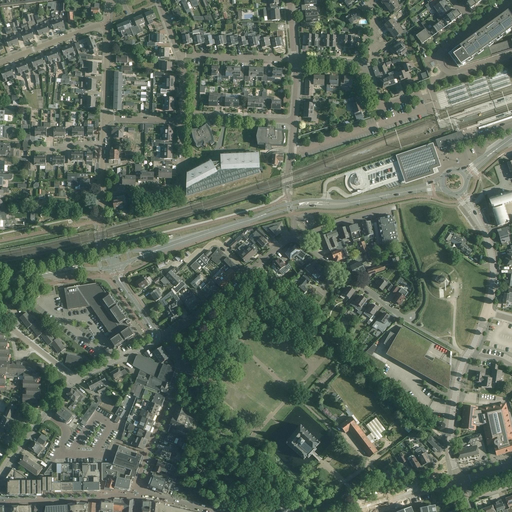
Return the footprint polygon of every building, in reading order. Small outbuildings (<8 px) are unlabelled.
[(190,12),(185,0),(184,0),(181,1),(187,13),(190,12)] [(315,0),(303,0),(305,8),(310,8),(309,5),(316,4),(315,0)] [(398,6),(393,0),(386,6),(391,12),(393,10),(395,13),(404,6),(401,3),(398,6)] [(436,2),(431,6),(433,8),(432,9),(435,13),(437,12),(447,5),(445,3),(443,0),(437,5),(436,2)] [(471,0),(468,0),(466,2),(471,9),(476,5),(471,0)] [(99,4),(95,4),(95,8),(88,8),(88,13),(91,13),(91,15),(96,15),(99,15),(99,4)] [(183,19),(183,18),(177,5),(176,6),(176,7),(176,8),(171,10),(176,22),(183,19)] [(450,10),(447,5),(437,12),(435,13),(439,18),(437,20),(438,22),(441,21),(441,20),(446,17),(445,14),(450,10)] [(310,8),(305,8),(305,17),(317,16),(316,10),(316,7),(310,8)] [(511,7),(504,13),(504,12),(503,13),(503,14),(492,22),(492,21),(491,22),(485,27),(485,26),(484,27),(473,35),(472,36),(466,40),(465,41),(448,54),(458,67),(460,65),(461,66),(461,67),(486,59),(483,49),(490,44),(511,27),(511,7)] [(273,8),(264,8),(265,16),(267,16),(268,22),(272,21),(280,20),(279,10),(273,10),(273,8)] [(451,13),(455,20),(461,16),(456,10),(451,13)] [(155,18),(152,11),(145,14),(149,25),(153,23),(151,20),(155,18)] [(354,13),(353,11),(345,17),(351,25),(361,17),(356,12),(354,13)] [(387,24),(384,26),(389,32),(397,26),(392,20),(396,17),(395,17),(397,15),(395,13),(393,14),(387,19),(385,21),(387,24)] [(448,25),(455,20),(451,13),(446,17),(441,20),(441,21),(442,23),(445,21),(448,25)] [(26,19),(23,20),(23,22),(23,24),(24,28),(26,33),(29,40),(34,38),(30,27),(28,28),(26,23),(27,22),(31,21),(30,16),(30,14),(25,15),(26,19)] [(58,17),(57,15),(55,16),(55,18),(59,29),(64,27),(60,16),(58,17)] [(134,27),(136,32),(137,35),(143,33),(141,28),(139,29),(138,26),(144,23),(141,16),(134,19),(137,26),(134,27)] [(317,16),(305,17),(306,26),(308,26),(318,25),(317,22),(319,22),(319,18),(317,18),(317,16)] [(59,29),(55,18),(50,20),(54,30),(59,29)] [(136,32),(134,27),(133,26),(131,27),(129,21),(123,24),(125,30),(127,33),(127,34),(128,36),(136,32)] [(443,24),(442,23),(441,21),(438,22),(429,29),(430,31),(433,29),(437,33),(443,29),(441,25),(443,24)] [(127,33),(125,30),(123,24),(116,27),(119,32),(121,38),(124,37),(123,35),(127,34),(127,33)] [(44,34),(41,27),(39,28),(37,25),(35,26),(39,36),(44,34)] [(425,29),(420,33),(426,41),(431,37),(428,33),(430,31),(429,29),(426,25),(423,27),(425,29)] [(397,26),(389,32),(394,38),(396,36),(398,39),(399,38),(407,32),(405,29),(402,32),(397,26)] [(194,43),(195,45),(205,43),(204,34),(203,31),(203,29),(199,29),(199,32),(199,33),(193,35),(194,43)] [(29,40),(26,33),(23,34),(22,30),(20,31),(24,42),(29,40)] [(273,45),(272,46),(273,48),(284,46),(282,37),(283,37),(283,30),(277,31),(278,39),(272,40),(271,40),(273,45)] [(205,43),(206,46),(217,44),(215,38),(216,38),(214,31),(210,32),(210,33),(204,34),(205,43)] [(217,44),(217,46),(228,44),(226,35),(225,32),(221,32),(222,37),(216,38),(215,38),(217,44)] [(185,33),(181,33),(182,37),(184,45),(194,43),(193,35),(192,33),(188,34),(188,35),(186,36),(185,33)] [(238,39),(237,34),(233,35),(232,33),(226,35),(228,44),(228,47),(239,45),(239,44),(238,39)] [(260,40),(259,35),(256,36),(255,33),(248,35),(250,44),(250,45),(251,48),(261,45),(260,40)] [(426,41),(420,33),(416,36),(414,34),(412,35),(412,37),(416,42),(418,40),(421,44),(426,41)] [(302,44),(302,46),(305,46),(311,46),(312,34),(306,34),(306,36),(303,36),(302,41),(302,44)] [(312,34),(311,46),(317,47),(320,47),(321,41),(319,41),(317,41),(318,34),(312,34)] [(348,36),(347,48),(353,48),(356,48),(357,46),(357,43),(357,41),(357,40),(358,40),(358,39),(357,39),(357,38),(353,34),(353,35),(348,34),(348,36)] [(163,35),(153,35),(153,40),(152,40),(152,43),(147,43),(147,46),(155,46),(155,43),(163,43),(163,35)] [(240,47),(250,45),(250,44),(248,35),(244,36),(244,37),(238,39),(239,44),(239,45),(240,47)] [(267,38),(260,40),(261,45),(262,48),(272,46),(273,45),(271,40),(272,40),(270,35),(266,36),(267,38)] [(321,41),(320,47),(323,47),(329,47),(330,35),(324,35),(324,38),(321,38),(321,41)] [(330,35),(329,47),(335,47),(338,47),(339,42),(335,42),(336,35),(330,35)] [(339,42),(338,47),(341,47),(347,48),(348,36),(342,35),(342,41),(341,41),(340,41),(340,42),(339,42)] [(8,48),(14,46),(11,38),(8,39),(7,36),(4,37),(8,48)] [(85,47),(95,43),(93,37),(86,39),(87,42),(84,43),(85,46),(85,47)] [(511,39),(511,40),(510,39),(508,41),(505,42),(504,41),(502,43),(499,44),(499,43),(497,44),(493,45),(491,46),(490,44),(483,49),(486,59),(492,57),(491,56),(511,49),(511,39)] [(391,49),(389,51),(393,55),(395,54),(396,53),(398,55),(400,54),(401,56),(408,51),(405,48),(406,47),(401,41),(397,44),(396,45),(391,49)] [(97,49),(95,43),(85,47),(85,46),(81,48),(82,52),(90,49),(92,55),(97,53),(96,49),(97,49)] [(72,45),(66,47),(69,54),(72,53),(73,56),(76,55),(72,45)] [(71,58),(69,54),(66,47),(61,49),(65,59),(68,58),(69,63),(72,62),(71,58)] [(160,54),(154,53),(154,55),(151,55),(151,59),(154,59),(154,60),(159,60),(161,60),(161,58),(164,59),(164,57),(169,58),(169,49),(161,49),(161,50),(160,50),(160,54)] [(51,53),(54,60),(55,63),(60,61),(56,51),(51,53)] [(51,61),(54,60),(51,53),(46,55),(50,65),(53,64),(51,61)] [(36,58),(39,66),(41,64),(43,68),(45,67),(41,56),(36,58)] [(159,60),(158,66),(163,67),(163,71),(171,71),(172,63),(165,63),(165,60),(161,60),(159,60)] [(21,64),(24,71),(27,70),(28,73),(30,72),(26,62),(21,64)] [(66,76),(67,75),(68,75),(63,62),(59,64),(62,70),(64,69),(66,76)] [(404,69),(408,80),(411,79),(408,72),(412,71),(409,63),(403,66),(404,69)] [(218,67),(212,67),(211,76),(218,76),(218,78),(221,78),(222,71),(221,71),(221,69),(218,69),(218,67)] [(229,77),(233,77),(233,67),(226,67),(226,71),(223,71),(223,80),(229,80),(229,77)] [(240,68),(233,67),(233,77),(237,77),(237,80),(243,81),(244,72),(240,72),(240,68)] [(6,70),(9,77),(11,76),(13,79),(15,78),(11,68),(6,70)] [(250,77),(256,77),(256,68),(249,68),(249,75),(245,74),(244,81),(250,81),(250,77)] [(256,68),(256,77),(262,78),(261,81),(265,81),(264,85),(267,85),(267,81),(267,75),(263,75),(263,69),(256,68)] [(267,81),(274,81),(274,78),(281,78),(285,78),(285,72),(282,72),(282,69),(273,69),(273,70),(267,70),(267,75),(267,81)] [(404,69),(394,72),(396,77),(396,78),(399,77),(401,81),(404,79),(404,81),(408,80),(404,69)] [(9,77),(6,70),(1,72),(5,82),(7,81),(6,78),(9,77)] [(389,78),(386,79),(389,86),(390,87),(392,86),(392,85),(395,84),(393,78),(396,77),(394,72),(388,74),(389,78)] [(423,80),(429,78),(427,72),(421,74),(423,80)] [(66,76),(65,78),(65,79),(62,83),(61,84),(65,84),(65,79),(70,79),(70,75),(67,75),(66,76)] [(306,79),(305,96),(312,96),(313,89),(310,89),(310,85),(314,85),(323,85),(324,76),(314,76),(314,79),(306,79)] [(382,88),(389,86),(386,79),(382,80),(381,76),(376,77),(378,83),(380,82),(382,88)] [(338,77),(330,77),(330,81),(327,81),(326,91),(332,91),(332,86),(337,86),(338,77)] [(352,78),(344,77),(344,81),(341,81),(340,88),(347,89),(347,85),(351,86),(352,78)] [(161,89),(161,94),(163,94),(167,94),(167,90),(174,90),(175,84),(166,83),(163,83),(163,87),(162,89),(161,89)] [(262,97),(255,96),(255,108),(262,109),(262,99),(266,99),(267,92),(262,92),(262,97)] [(221,94),(214,94),(214,97),(209,97),(209,106),(217,107),(217,101),(221,101),(221,94)] [(232,107),(232,96),(223,95),(222,103),(225,103),(225,107),(232,107)] [(239,96),(232,96),(232,107),(238,108),(238,104),(241,104),(242,96),(239,96)] [(273,97),(268,97),(268,105),(268,107),(271,108),(271,109),(280,110),(281,102),(273,101),(273,97)] [(304,110),(313,111),(313,107),(317,108),(317,101),(308,100),(308,104),(304,103),(304,110)] [(356,103),(355,100),(348,103),(349,106),(351,105),(352,108),(354,108),(355,113),(362,111),(359,102),(356,103)] [(12,109),(4,109),(4,111),(0,111),(0,121),(8,121),(8,115),(11,115),(12,109)] [(313,115),(313,111),(304,110),(303,117),(307,118),(306,121),(316,122),(316,115),(313,115)] [(69,130),(69,123),(65,122),(65,128),(60,128),(59,137),(65,138),(65,129),(69,130)] [(35,137),(41,137),(41,127),(35,127),(35,123),(32,123),(32,130),(35,130),(35,137)] [(47,130),(50,130),(50,123),(44,123),(44,127),(41,127),(41,137),(47,137),(47,130)] [(59,137),(60,128),(54,127),(54,123),(50,123),(50,130),(54,130),(53,137),(59,137)] [(73,123),(69,123),(69,130),(72,130),(72,137),(78,137),(78,127),(72,127),(73,123)] [(87,127),(88,127),(88,123),(84,123),(84,127),(78,127),(78,137),(84,137),(84,130),(87,130),(87,127)] [(209,128),(207,124),(200,129),(200,130),(198,131),(197,129),(191,130),(191,135),(192,139),(194,144),(197,147),(196,146),(203,143),(204,142),(204,143),(203,147),(206,148),(207,144),(210,143),(210,144),(210,143),(214,142),(214,143),(213,138),(212,133),(209,128)] [(164,135),(173,135),(173,128),(170,128),(171,126),(164,125),(164,128),(164,135)] [(4,126),(0,126),(0,138),(8,138),(8,133),(12,133),(13,127),(4,126)] [(112,127),(112,134),(115,134),(115,138),(123,138),(123,132),(121,132),(122,128),(112,127)] [(274,128),(270,128),(270,129),(259,129),(258,132),(258,137),(256,137),(258,137),(258,142),(257,142),(258,145),(265,145),(265,147),(265,150),(271,150),(271,147),(282,147),(283,144),(283,139),(285,139),(283,139),(283,134),(283,131),(274,131),(274,128)] [(459,140),(457,134),(445,138),(436,141),(438,147),(447,144),(448,146),(450,145),(450,143),(459,140)] [(149,140),(149,143),(152,143),(155,143),(170,144),(170,141),(173,141),(173,135),(164,135),(163,135),(163,138),(162,138),(161,140),(152,140),(149,140)] [(10,143),(0,143),(0,155),(14,156),(14,148),(10,148),(10,143)] [(164,152),(164,153),(172,153),(173,146),(169,146),(170,144),(155,143),(155,146),(160,146),(160,152),(164,152)] [(187,167),(187,174),(186,189),(186,196),(259,172),(259,156),(261,156),(266,154),(268,152),(271,150),(265,150),(265,147),(220,149),(216,151),(210,144),(210,143),(207,144),(206,148),(210,154),(187,167)] [(335,176),(336,176),(336,177),(336,179),(346,175),(346,176),(346,177),(345,177),(345,178),(345,179),(345,180),(345,181),(345,182),(345,183),(345,184),(345,185),(346,186),(346,187),(346,188),(347,189),(347,190),(348,191),(349,191),(349,192),(350,193),(351,193),(352,194),(356,193),(358,192),(360,191),(359,190),(361,190),(362,191),(362,192),(363,193),(385,186),(388,189),(405,184),(422,178),(425,177),(432,175),(434,174),(439,172),(438,168),(440,167),(438,158),(433,144),(396,156),(382,161),(344,173),(335,176)] [(109,152),(109,161),(109,164),(113,164),(113,165),(117,165),(117,152),(117,151),(114,151),(114,152),(112,152),(112,151),(110,151),(110,152),(109,152)] [(67,166),(71,166),(71,162),(77,162),(77,152),(71,152),(71,159),(68,159),(67,164),(67,166)] [(86,166),(86,162),(86,159),(83,159),(83,152),(77,152),(77,162),(83,162),(82,166),(86,166)] [(86,162),(86,165),(92,165),(92,166),(95,166),(95,168),(98,168),(98,163),(96,163),(96,159),(92,159),(92,152),(86,152),(86,159),(86,162)] [(283,153),(279,153),(276,153),(274,153),(273,154),(271,155),(270,156),(269,158),(267,158),(266,159),(267,159),(268,163),(272,164),(272,165),(273,165),(273,166),(276,166),(276,165),(277,165),(278,165),(280,165),(280,161),(282,161),(283,153)] [(34,166),(39,166),(40,156),(34,156),(34,163),(30,163),(30,170),(34,170),(34,166)] [(39,166),(39,169),(45,170),(45,172),(48,172),(48,170),(49,170),(49,163),(45,163),(46,156),(40,156),(39,166)] [(52,166),(58,166),(58,157),(53,156),(52,163),(49,163),(49,170),(52,170),(52,166)] [(58,157),(58,166),(64,166),(64,171),(67,171),(67,166),(67,164),(64,164),(64,157),(58,157)] [(13,158),(0,158),(0,162),(0,161),(0,172),(4,172),(4,165),(13,165),(13,158)] [(156,173),(157,161),(155,161),(154,161),(153,170),(150,169),(150,173),(147,173),(147,182),(153,182),(154,173),(156,173)] [(160,161),(157,161),(156,168),(158,168),(158,170),(159,170),(159,178),(165,178),(165,169),(162,169),(162,166),(160,166),(160,161)] [(124,172),(120,172),(120,168),(117,169),(117,171),(117,175),(120,175),(120,183),(122,183),(122,185),(129,185),(129,177),(129,176),(125,176),(125,174),(124,172)] [(13,175),(0,174),(0,186),(3,186),(3,180),(10,180),(11,180),(12,179),(13,178),(13,175)] [(89,183),(89,179),(77,179),(77,174),(67,174),(66,187),(75,187),(75,190),(80,190),(80,187),(89,188),(89,187),(89,186),(89,184),(89,183)] [(0,198),(3,199),(3,193),(9,193),(9,188),(1,188),(1,191),(0,191),(0,198)] [(498,196),(489,199),(491,205),(490,205),(491,207),(492,207),(493,209),(492,209),(493,212),(497,226),(505,224),(507,224),(507,223),(508,223),(507,221),(502,204),(511,200),(511,191),(503,194),(498,196)] [(126,203),(125,196),(117,197),(117,200),(112,201),(114,209),(116,208),(116,207),(123,206),(122,203),(126,203)] [(0,206),(1,206),(1,209),(7,210),(9,210),(9,205),(2,205),(3,199),(0,198),(0,206)] [(394,216),(378,219),(380,229),(379,229),(380,234),(382,245),(399,242),(396,227),(396,222),(395,222),(394,216)] [(284,229),(282,222),(262,227),(273,238),(276,235),(276,236),(279,233),(277,232),(278,232),(278,231),(278,230),(284,229)] [(365,236),(373,234),(370,222),(362,224),(365,236)] [(351,227),(349,227),(352,237),(354,244),(360,242),(358,239),(361,238),(359,232),(361,231),(360,228),(358,228),(357,225),(355,225),(351,226),(351,227)] [(510,229),(509,226),(501,229),(502,231),(498,232),(502,243),(509,240),(508,235),(511,234),(510,229)] [(341,229),(339,230),(342,240),(349,238),(349,237),(351,237),(350,233),(347,234),(346,228),(344,228),(343,227),(341,228),(341,229)] [(254,236),(250,240),(254,244),(257,242),(262,248),(263,247),(263,248),(266,245),(265,245),(267,243),(265,240),(263,238),(266,235),(259,229),(258,230),(253,234),(254,236)] [(326,233),(327,235),(320,238),(325,251),(329,249),(330,253),(339,249),(343,249),(346,248),(344,240),(337,243),(335,238),(338,237),(335,229),(326,233)] [(447,233),(446,232),(443,237),(444,237),(443,238),(444,239),(442,240),(445,242),(446,241),(448,242),(452,236),(447,233)] [(241,235),(235,240),(238,243),(243,238),(246,241),(249,239),(244,235),(243,233),(241,235)] [(466,241),(454,235),(451,240),(461,245),(458,249),(468,256),(472,250),(464,244),(466,241)] [(368,252),(364,241),(358,244),(362,254),(353,257),(357,264),(350,267),(354,275),(364,270),(362,266),(367,264),(365,260),(362,254),(368,252)] [(244,243),(240,246),(251,258),(257,253),(251,246),(249,248),(244,243)] [(251,258),(240,246),(238,248),(240,251),(237,253),(240,256),(246,263),(251,258)] [(296,248),(295,246),(291,249),(289,248),(289,249),(288,251),(287,252),(285,254),(290,259),(296,254),(303,259),(306,254),(296,248)] [(215,256),(211,260),(218,265),(223,260),(227,264),(230,268),(236,276),(240,272),(218,248),(213,254),(215,256)] [(347,257),(343,249),(339,249),(339,250),(331,253),(333,258),(334,258),(336,262),(342,259),(347,257)] [(203,254),(199,258),(206,264),(209,260),(203,254)] [(401,266),(398,257),(392,259),(394,264),(395,265),(393,266),(394,268),(395,267),(396,268),(401,266)] [(199,258),(195,261),(202,268),(205,266),(205,265),(205,264),(206,264),(199,258)] [(273,264),(280,273),(282,275),(289,270),(291,268),(288,264),(285,266),(283,263),(281,260),(281,261),(279,259),(276,262),(275,261),(273,263),(273,264)] [(314,260),(310,264),(313,267),(314,266),(316,268),(317,269),(312,274),(313,274),(312,275),(314,277),(315,276),(317,278),(321,274),(322,275),(325,271),(319,265),(316,263),(317,263),(314,260)] [(202,268),(195,261),(190,266),(195,271),(198,268),(199,270),(201,268),(202,268)] [(223,267),(220,270),(225,274),(226,273),(232,280),(236,276),(230,268),(227,264),(225,265),(223,267)] [(385,269),(384,264),(367,270),(369,275),(385,269)] [(179,284),(182,281),(176,275),(180,271),(176,267),(172,271),(166,276),(170,281),(175,286),(178,283),(179,284)] [(312,273),(305,267),(303,270),(309,276),(312,273)] [(232,280),(226,273),(225,274),(220,270),(212,278),(213,279),(216,283),(222,289),(232,280)] [(198,287),(206,279),(201,273),(190,283),(195,289),(198,287)] [(310,280),(304,275),(301,278),(303,280),(300,284),(301,284),(295,290),(302,296),(307,290),(303,286),(306,282),(308,284),(310,280)] [(147,278),(145,276),(143,277),(136,282),(136,283),(138,286),(138,285),(140,288),(142,287),(147,284),(148,286),(150,284),(150,283),(152,281),(149,277),(147,278)] [(163,279),(161,281),(165,286),(168,283),(173,288),(174,288),(175,286),(170,281),(166,276),(165,277),(163,279)] [(441,276),(440,276),(439,276),(438,277),(437,278),(437,280),(437,282),(438,283),(439,284),(440,284),(442,284),(443,284),(444,284),(444,283),(445,283),(445,282),(445,281),(445,280),(445,279),(445,278),(444,277),(443,276),(442,276),(441,276)] [(214,285),(216,283),(213,279),(211,281),(209,280),(208,281),(209,282),(207,285),(208,287),(208,288),(210,290),(212,289),(216,294),(220,291),(214,285)] [(376,281),(375,282),(375,283),(377,285),(376,286),(382,290),(385,285),(388,287),(386,289),(389,291),(393,286),(387,282),(388,281),(386,280),(384,282),(381,279),(379,281),(378,280),(376,281)] [(172,289),(171,290),(172,290),(174,294),(175,295),(176,294),(186,285),(182,281),(180,283),(179,284),(178,283),(175,286),(174,288),(173,288),(172,289)] [(98,283),(97,283),(64,289),(68,309),(68,310),(69,310),(91,306),(108,332),(104,334),(106,337),(115,350),(136,336),(130,328),(130,327),(131,325),(130,323),(131,322),(130,322),(130,321),(129,320),(128,320),(128,321),(127,319),(128,318),(111,293),(107,295),(100,285),(100,284),(99,284),(98,283)] [(207,285),(201,290),(204,293),(203,294),(210,301),(216,294),(212,289),(210,290),(208,288),(208,287),(207,285)] [(352,289),(349,287),(346,291),(345,290),(342,294),(343,294),(340,297),(344,299),(346,296),(349,299),(355,291),(354,291),(354,290),(352,289)] [(397,296),(394,300),(397,302),(396,303),(398,305),(399,304),(400,304),(400,305),(402,302),(402,301),(405,297),(408,293),(402,288),(398,293),(396,295),(397,296)] [(156,289),(150,293),(156,301),(162,297),(160,295),(161,294),(158,289),(156,290),(156,289)] [(511,289),(509,289),(508,294),(504,293),(502,304),(507,305),(507,303),(511,303),(511,289)] [(175,295),(174,294),(172,290),(162,298),(163,301),(160,303),(164,309),(169,317),(168,317),(171,321),(179,316),(176,312),(174,310),(180,307),(179,306),(182,304),(176,294),(175,295)] [(198,301),(195,297),(193,293),(182,300),(187,308),(188,308),(190,310),(192,309),(193,310),(197,307),(196,306),(199,305),(197,302),(198,301)] [(362,296),(361,295),(358,300),(357,299),(354,303),(355,303),(352,306),(358,310),(357,313),(360,315),(365,309),(362,307),(367,300),(366,300),(366,299),(364,298),(361,297),(362,296)] [(375,307),(372,305),(369,308),(367,311),(366,310),(363,313),(370,319),(372,316),(373,316),(378,309),(377,308),(377,307),(376,306),(375,307)] [(20,318),(24,323),(30,318),(26,313),(20,318)] [(378,319),(375,324),(378,326),(377,327),(383,332),(387,326),(388,327),(391,323),(388,320),(389,319),(390,318),(388,316),(387,315),(385,313),(385,314),(384,313),(379,320),(378,319)] [(34,323),(30,318),(24,323),(28,328),(30,326),(30,327),(34,323)] [(30,327),(34,332),(41,327),(37,322),(34,323),(30,327)] [(38,337),(40,335),(45,332),(41,327),(34,332),(38,337)] [(431,344),(402,327),(397,336),(390,332),(383,344),(389,347),(390,348),(390,349),(389,349),(387,353),(425,375),(449,389),(449,382),(449,380),(450,380),(451,380),(449,380),(450,374),(450,373),(450,364),(450,366),(438,360),(438,359),(437,359),(436,359),(435,359),(434,359),(434,360),(433,360),(432,361),(432,362),(424,358),(425,356),(431,344)] [(45,332),(40,335),(44,340),(51,335),(47,330),(45,332)] [(0,390),(5,391),(6,380),(4,380),(4,376),(18,377),(18,376),(24,377),(25,377),(25,381),(24,381),(23,388),(27,389),(27,396),(23,395),(23,402),(26,402),(26,406),(30,406),(31,403),(36,403),(37,400),(40,400),(40,385),(37,385),(37,382),(38,382),(39,374),(41,374),(42,365),(37,364),(37,363),(12,362),(12,366),(10,366),(10,362),(8,362),(8,359),(9,359),(10,351),(6,351),(6,347),(7,348),(8,340),(4,340),(4,336),(4,334),(0,333),(0,390)] [(51,344),(55,340),(51,335),(44,340),(48,345),(51,344)] [(55,340),(51,344),(55,349),(61,344),(58,338),(55,340)] [(65,349),(61,344),(55,349),(59,354),(61,352),(62,354),(65,352),(63,350),(65,349)] [(377,347),(373,345),(363,355),(369,361),(372,355),(377,347)] [(157,358),(165,353),(161,347),(157,350),(157,349),(151,353),(149,350),(144,353),(149,358),(152,356),(155,354),(157,358)] [(169,359),(165,353),(157,358),(159,361),(157,362),(156,363),(163,365),(164,362),(166,360),(167,361),(169,359)] [(73,365),(75,356),(67,354),(65,363),(73,365)] [(133,366),(141,369),(152,374),(155,363),(154,363),(152,360),(139,355),(136,357),(133,366)] [(83,358),(75,356),(73,365),(81,366),(83,358)] [(163,365),(156,363),(155,363),(152,374),(141,369),(137,380),(135,383),(159,393),(159,391),(167,394),(169,388),(169,387),(172,379),(176,369),(168,366),(167,366),(163,365)] [(498,365),(493,364),(492,370),(491,376),(483,375),(483,373),(476,372),(475,382),(479,383),(478,388),(483,389),(483,387),(493,389),(494,383),(500,384),(502,371),(498,370),(498,365)] [(120,372),(119,369),(110,373),(114,381),(122,376),(124,378),(129,374),(125,370),(120,372)] [(95,380),(98,386),(100,388),(100,389),(101,392),(102,393),(105,395),(108,392),(103,384),(106,382),(103,376),(95,380)] [(98,386),(95,380),(88,384),(91,390),(98,386)] [(137,380),(129,392),(133,395),(136,397),(159,406),(161,407),(165,397),(158,394),(159,393),(135,383),(137,380)] [(74,391),(71,388),(64,396),(69,400),(71,398),(76,403),(79,400),(81,402),(85,397),(76,389),(74,391)] [(132,407),(126,421),(142,428),(150,432),(151,433),(156,422),(153,421),(156,415),(159,406),(136,397),(132,407)] [(17,407),(10,403),(5,415),(3,414),(3,416),(2,417),(0,415),(0,438),(0,439),(4,430),(7,432),(8,431),(13,421),(11,420),(12,418),(10,417),(14,408),(16,409),(17,407)] [(99,406),(93,403),(88,410),(93,413),(99,406)] [(511,439),(511,436),(505,404),(480,409),(480,411),(478,411),(476,411),(477,408),(464,406),(461,428),(475,430),(476,430),(476,426),(479,427),(484,426),(488,445),(494,444),(494,445),(495,445),(496,446),(497,446),(497,447),(494,448),(496,455),(511,450),(511,442),(511,440),(511,439)] [(75,416),(62,405),(55,413),(56,415),(67,424),(68,424),(75,416)] [(187,410),(178,406),(174,417),(173,416),(170,425),(176,427),(176,430),(173,429),(172,433),(192,438),(199,419),(194,417),(195,415),(186,411),(187,410)] [(126,411),(125,411),(122,409),(119,407),(115,414),(118,416),(121,418),(126,411)] [(366,437),(351,417),(340,426),(345,433),(349,430),(363,449),(370,457),(377,452),(370,441),(385,430),(376,418),(365,426),(371,433),(366,437)] [(150,432),(126,421),(123,430),(124,431),(148,440),(151,433),(150,432)] [(442,423),(438,424),(437,428),(440,430),(440,431),(442,430),(444,430),(444,429),(445,426),(445,425),(444,425),(442,423)] [(299,428),(286,443),(305,460),(307,457),(308,458),(312,454),(314,452),(316,450),(315,449),(320,443),(303,428),(301,426),(299,428)] [(148,440),(124,431),(121,440),(144,450),(148,440)] [(168,434),(167,434),(164,441),(173,445),(173,444),(182,448),(183,443),(189,446),(190,441),(183,439),(180,437),(180,438),(176,436),(176,437),(169,434),(168,434)] [(483,440),(481,434),(466,437),(467,444),(470,443),(471,447),(465,448),(465,447),(456,449),(458,459),(479,454),(477,449),(477,446),(476,446),(475,442),(483,440)] [(28,447),(29,447),(29,448),(35,453),(38,455),(43,448),(40,446),(39,444),(40,442),(43,445),(47,439),(41,435),(37,440),(38,441),(36,443),(34,441),(31,445),(30,445),(28,447)] [(441,447),(431,438),(428,441),(434,447),(433,449),(436,452),(437,451),(440,453),(443,449),(441,447)] [(119,446),(113,464),(111,471),(117,473),(116,480),(124,482),(125,480),(127,480),(132,481),(132,477),(135,478),(142,455),(137,454),(137,453),(119,446)] [(424,448),(421,449),(420,447),(415,450),(423,465),(424,464),(425,465),(427,464),(427,463),(429,462),(433,460),(429,456),(427,457),(426,456),(428,455),(424,448)] [(172,452),(166,449),(165,450),(163,449),(162,453),(161,452),(160,455),(160,456),(169,459),(170,456),(174,457),(176,454),(172,452)] [(42,469),(24,455),(18,463),(37,477),(42,469)] [(415,457),(413,455),(406,459),(409,464),(410,464),(414,470),(420,467),(415,457)] [(164,480),(166,475),(161,473),(162,471),(166,472),(168,469),(170,470),(172,465),(166,463),(165,464),(157,461),(153,471),(152,472),(154,472),(153,475),(164,480)] [(44,475),(52,475),(52,468),(54,464),(51,464),(44,474),(44,475)] [(52,478),(52,491),(61,491),(61,464),(54,464),(52,468),(52,475),(52,478)] [(61,491),(73,491),(73,464),(67,464),(61,464),(61,491)] [(73,491),(83,491),(83,478),(91,464),(73,464),(73,491)] [(83,478),(83,491),(98,491),(99,489),(99,487),(99,473),(98,471),(97,464),(91,464),(83,478)] [(114,488),(116,480),(117,473),(111,471),(113,464),(102,464),(102,478),(102,480),(103,481),(107,481),(105,487),(104,487),(104,488),(105,488),(105,490),(114,490),(114,488)] [(21,481),(26,481),(26,477),(13,468),(5,479),(8,481),(8,495),(21,494),(21,481)] [(164,480),(153,475),(152,475),(151,477),(150,478),(149,480),(149,481),(148,482),(148,484),(148,485),(147,487),(163,494),(163,493),(167,494),(174,477),(167,475),(166,475),(164,480)] [(42,491),(52,491),(52,478),(41,478),(41,483),(37,483),(37,481),(26,481),(21,481),(21,494),(42,494),(42,491)] [(116,480),(114,488),(115,488),(115,489),(126,492),(126,491),(127,491),(130,489),(132,481),(127,480),(125,480),(124,482),(116,480)] [(114,500),(112,511),(118,511),(119,511),(121,511),(131,511),(133,500),(132,500),(122,499),(121,500),(114,499),(114,500)] [(112,511),(114,500),(109,500),(108,502),(105,502),(101,501),(100,503),(99,511),(112,511)] [(495,505),(492,506),(494,511),(507,511),(507,510),(505,511),(504,509),(501,500),(494,503),(495,505)] [(141,511),(158,511),(159,503),(158,503),(153,502),(153,503),(151,503),(151,501),(142,501),(141,511)] [(87,511),(88,504),(86,504),(79,503),(75,503),(75,504),(68,505),(68,510),(68,511),(87,511)] [(95,511),(96,504),(88,503),(88,504),(87,511),(95,511)] [(173,506),(159,503),(158,511),(199,511),(197,511),(190,510),(180,508),(173,506)]
